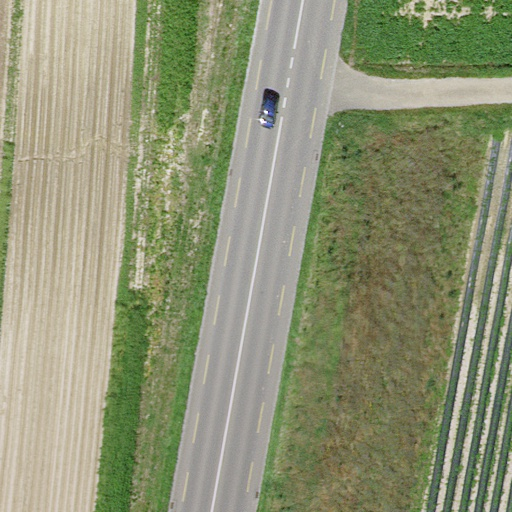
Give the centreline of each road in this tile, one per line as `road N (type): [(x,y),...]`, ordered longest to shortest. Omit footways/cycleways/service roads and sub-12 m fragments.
road 1 (secondary): [(210,511),(308,0)]
road 2 (track): [(293,90),(511,83)]
